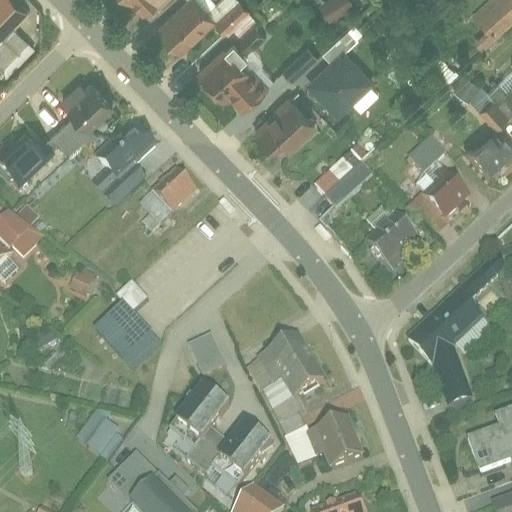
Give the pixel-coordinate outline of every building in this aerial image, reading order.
[(30,16),(13,0),(0,0),(0,89),(36,54),(14,32),(30,16)] [(163,0),(130,0),(146,16),(163,0)] [(218,22),(197,0),(185,0),(159,25),(184,52),(218,22)] [(331,22),(358,6),(354,0),(326,0),(320,4),(331,22)] [(511,20),(511,0),(490,0),(475,14),(495,36),(511,20)] [(269,86),(229,42),(199,70),(240,113),(269,86)] [(338,124),(376,89),(345,55),(307,90),(338,124)] [(466,75),(455,89),(471,101),(482,88),(466,75)] [(116,104),(93,80),(67,106),(90,130),(116,104)] [(511,85),(503,93),(511,102),(511,85)] [(317,125),(291,96),(253,131),(279,159),(317,125)] [(157,148),(131,122),(95,157),(121,184),(157,148)] [(465,157),(489,183),(511,161),(511,145),(497,128),(465,157)] [(55,160),(27,132),(0,158),(0,178),(18,197),(55,160)] [(431,138),(409,159),(425,176),(447,155),(431,138)] [(363,165),(369,160),(360,150),(315,188),(336,213),(376,180),(363,165)] [(199,192),(178,171),(155,194),(176,215),(199,192)] [(426,202),(447,223),(473,200),(453,178),(426,202)] [(423,243),(398,216),(367,244),(392,272),(423,243)] [(0,237),(0,272),(17,255),(0,237)] [(433,373),(434,372),(449,412),(479,400),(460,348),(488,322),(476,310),(511,277),(495,260),(405,344),(433,373)] [(79,275),(71,294),(87,301),(96,282),(79,275)] [(156,347),(121,309),(94,334),(129,372),(156,347)] [(268,358),(295,404),(330,384),(303,338),(268,358)] [(191,350),(206,383),(228,373),(214,340),(191,350)] [(240,491),(272,449),(245,429),(230,449),(213,436),(231,412),(203,391),(169,437),(194,456),(187,465),(210,482),(216,474),(240,491)] [(511,464),(511,414),(495,421),(500,432),(470,443),(482,476),(511,464)] [(78,446),(110,468),(129,441),(98,419),(78,446)] [(317,436),(333,475),(366,461),(349,422),(317,436)] [(132,511),(185,511),(134,461),(108,487),(132,511)] [(280,511),(250,491),(236,511),(280,511)] [(361,511),(357,500),(325,511),(361,511)] [(511,511),(511,500),(494,507),(496,511),(511,511)]
